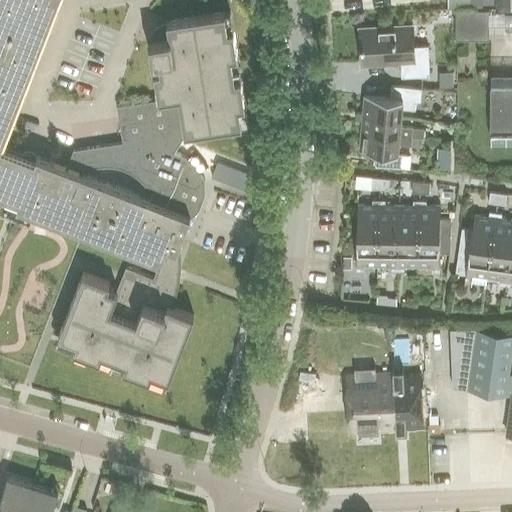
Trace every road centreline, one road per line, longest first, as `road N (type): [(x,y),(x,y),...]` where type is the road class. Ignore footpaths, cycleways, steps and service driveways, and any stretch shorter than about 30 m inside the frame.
road 1 (unclassified): [(235,485),(281,320),(298,216),(296,0)]
road 2 (residential): [(511,498),(302,506),(235,485)]
road 3 (residential): [(0,414),(235,485)]
